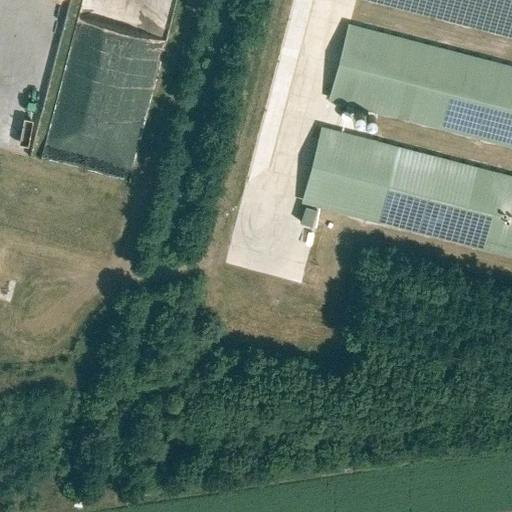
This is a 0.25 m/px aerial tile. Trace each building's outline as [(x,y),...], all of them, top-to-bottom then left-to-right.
[(511,0),(366,0),(511,37),(511,0)] [(511,65),(347,23),(327,101),(511,148),(511,65)] [(0,141),(24,148),(34,113),(0,103),(0,141)] [(511,175),(321,126),(301,204),(511,259),(511,175)] [(292,238),(287,253),(298,256),(302,242),(292,238)]
